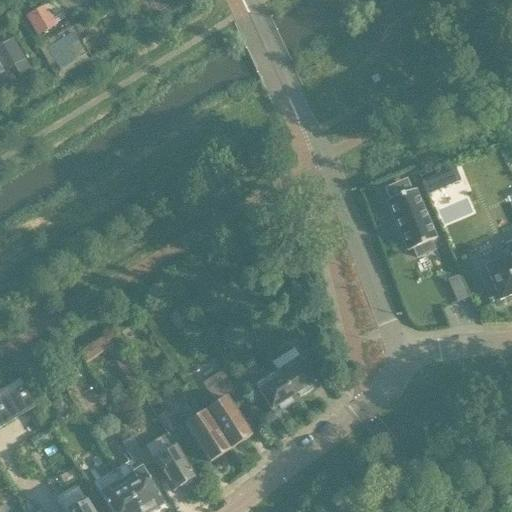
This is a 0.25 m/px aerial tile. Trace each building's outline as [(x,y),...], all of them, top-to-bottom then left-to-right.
[(28,17),(40,36),(57,25),(45,7),(28,17)] [(85,56),(72,35),(48,49),(60,70),(85,56)] [(0,48),(0,60),(6,71),(23,60),(12,41),(0,48)] [(374,84),(380,80),(377,75),(371,78),(374,84)] [(432,177),(430,178),(436,191),(459,181),(453,167),(432,177)] [(430,178),(420,182),(426,195),(436,191),(430,178)] [(415,190),(386,203),(407,252),(413,249),(417,258),(434,251),(430,242),(436,240),(415,190)] [(511,257),(485,269),(499,301),(511,295),(511,242),(506,245),(511,257)] [(172,284),(161,291),(167,301),(179,294),(172,284)] [(462,289),(452,293),(456,301),(466,297),(462,289)] [(138,387),(112,345),(106,336),(79,354),(85,363),(105,350),(114,365),(130,392),(138,387)] [(272,364),(277,373),(296,402),(317,388),(293,350),(272,364)] [(251,437),(226,399),(223,400),(221,399),(234,390),(222,371),(221,372),(222,375),(204,387),(215,405),(205,412),(229,450),(251,437)] [(273,417),(296,402),(277,373),(255,387),(273,417)] [(36,406),(24,385),(0,399),(0,405),(10,422),(36,406)] [(50,406),(42,393),(33,399),(41,411),(50,406)] [(0,427),(10,422),(0,405),(0,427)] [(33,414),(31,420),(38,432),(48,425),(39,410),(33,414)] [(164,412),(156,418),(166,434),(175,429),(164,412)] [(229,450),(205,412),(184,426),(208,464),(229,450)] [(122,444),(138,471),(140,469),(148,465),(131,438),(122,444)] [(194,481),(174,448),(154,461),(174,493),(194,481)] [(140,469),(138,471),(120,482),(138,511),(151,511),(162,505),(140,469)] [(138,511),(120,482),(99,494),(110,511),(138,511)] [(75,486),(56,498),(64,511),(63,511),(91,511),(83,499),(75,486)]
